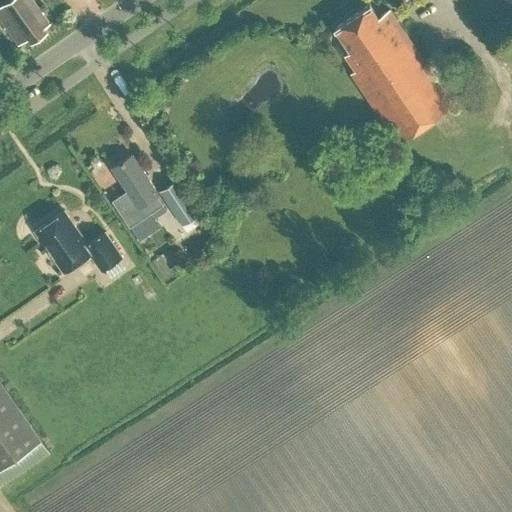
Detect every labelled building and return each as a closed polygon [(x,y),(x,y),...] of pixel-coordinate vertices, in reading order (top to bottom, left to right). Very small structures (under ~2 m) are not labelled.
[(48,21),(33,0),(7,0),(0,5),(0,17),(18,43),(27,36),(30,41),(46,30),(43,25),(48,21)] [(390,9),(379,16),(370,3),(335,27),(350,49),(345,53),(356,69),(350,73),(396,142),(454,103),(465,96),(453,78),(442,86),(390,9)] [(133,154),(113,167),(128,190),(113,200),(131,227),(165,205),(158,194),(160,193),(133,154)] [(418,192),(427,206),(468,180),(457,164),(433,179),(426,168),(406,181),(415,194),(418,192)] [(179,181),(164,191),(177,211),(175,212),(184,225),(201,214),(179,181)] [(34,229),(63,270),(90,252),(101,269),(121,255),(105,230),(87,242),(64,209),(34,229)] [(264,242),(276,267),(290,260),(278,236),(264,242)] [(0,484),(49,451),(0,379),(0,484)]
